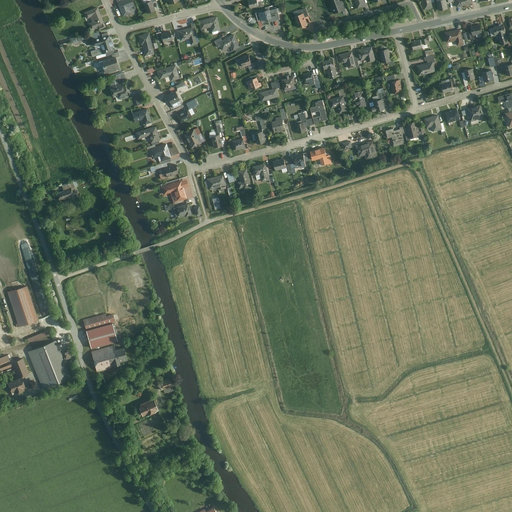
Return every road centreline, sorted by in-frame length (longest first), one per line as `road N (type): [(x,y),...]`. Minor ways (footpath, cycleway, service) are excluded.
road 1 (track): [(235,214),(415,161),(511,385)]
road 2 (residential): [(418,108),(193,167),(121,32)]
road 3 (unclassified): [(152,511),(103,419),(55,279)]
road 4 (residential): [(397,31),(300,47),(255,33),(220,3)]
road 5 (unclassified): [(55,279),(235,214)]
road 6 (unclassified): [(55,279),(0,131)]
